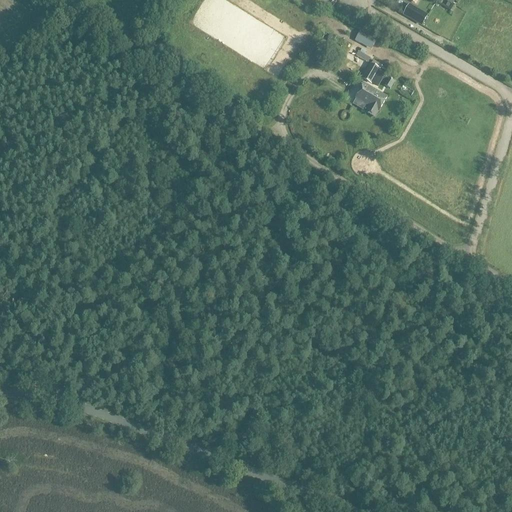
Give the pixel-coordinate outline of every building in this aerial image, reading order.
[(408,4),(402,13),(420,24),(426,15),(408,4)] [(301,21),(297,31),(312,36),(315,26),(301,21)] [(262,112),(306,39),(290,30),(286,37),(287,38),(281,49),(273,61),(267,71),(265,70),(250,95),(251,96),(247,103),(262,112)] [(366,34),(361,30),(355,41),(360,44),(362,40),(373,46),(377,40),(366,34)] [(372,84),(380,70),(371,64),(363,79),(372,84)] [(390,89),(395,82),(388,78),(384,85),(390,89)] [(387,98),(364,85),(356,99),(370,106),(366,114),(374,118),(378,111),(379,112),(387,98)] [(329,108),(333,102),(324,95),(320,101),(329,108)]
